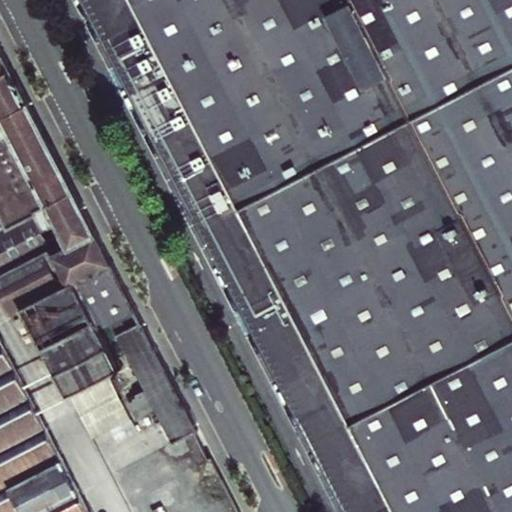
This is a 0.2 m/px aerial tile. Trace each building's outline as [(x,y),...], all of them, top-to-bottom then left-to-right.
[(511,511),(511,0),(92,0),(356,511),(511,511)] [(0,72),(11,67),(0,45),(0,72)] [(0,72),(0,114),(28,100),(11,67),(0,72)] [(0,205),(9,223),(0,227),(0,296),(9,314),(21,307),(42,347),(44,347),(56,370),(55,371),(67,394),(119,368),(90,309),(102,303),(149,394),(139,399),(144,407),(154,402),(174,442),(198,428),(28,100),(0,114),(0,205)] [(0,511),(89,511),(0,339),(0,511)]
